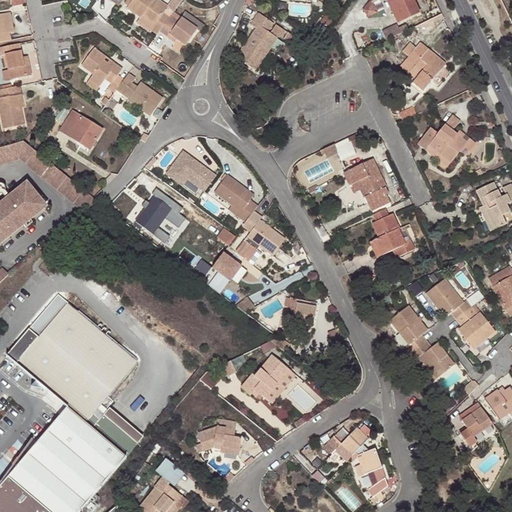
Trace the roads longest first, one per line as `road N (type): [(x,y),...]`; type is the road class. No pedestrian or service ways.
road 1 (residential): [(385,397),(314,240),(269,168)]
road 2 (residential): [(385,397),(356,401),(264,463),(251,484),(262,511)]
road 3 (residential): [(379,111),(364,79),(344,76),(286,112),(298,146)]
road 4 (residential): [(42,35),(96,24),(151,65)]
road 5 (tertiary): [(511,111),(459,0)]
